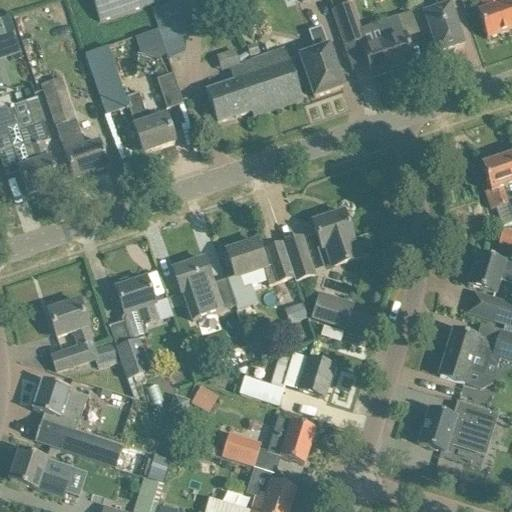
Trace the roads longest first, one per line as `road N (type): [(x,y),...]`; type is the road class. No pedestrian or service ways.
road 1 (unclassified): [(0,256),(396,119)]
road 2 (residential): [(357,481),(418,274),(420,211),(396,119)]
road 3 (unclassified): [(396,119),(511,81)]
